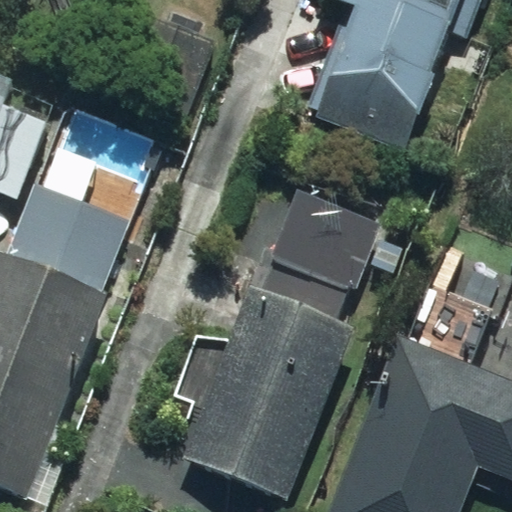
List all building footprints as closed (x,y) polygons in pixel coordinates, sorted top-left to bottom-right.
[(405,163),(462,0),(318,0),(314,13),(349,25),(312,130),(405,163)] [(218,52),(148,18),(110,95),(180,129),(218,52)] [(0,106),(6,93),(0,91),(0,205),(12,211),(43,137),(0,119),(0,106)] [(408,242),(294,195),(180,474),(272,511),(286,511),(354,348),(334,340),(353,293),(359,296),(366,278),(390,288),(408,242)] [(115,255),(37,221),(12,281),(0,275),(0,500),(23,510),(104,320),(90,314),(115,255)] [(511,394),(393,352),(336,511),(463,511),(475,480),(511,492),(511,394)]
